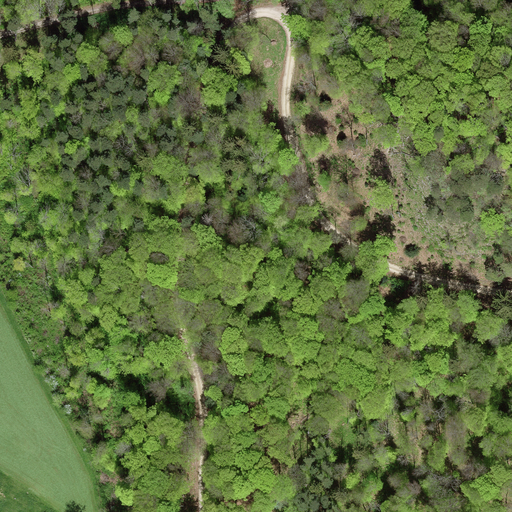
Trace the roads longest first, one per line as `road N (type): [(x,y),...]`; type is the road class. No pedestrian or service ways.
road 1 (track): [(283,14),(251,11),(221,45),(177,274),(201,401),(201,511)]
road 2 (track): [(511,293),(405,273),(373,261),(324,224),(287,132),(293,34),(283,14)]
road 3 (track): [(326,511),(382,443),(502,410)]
road 4 (track): [(0,35),(178,0)]
